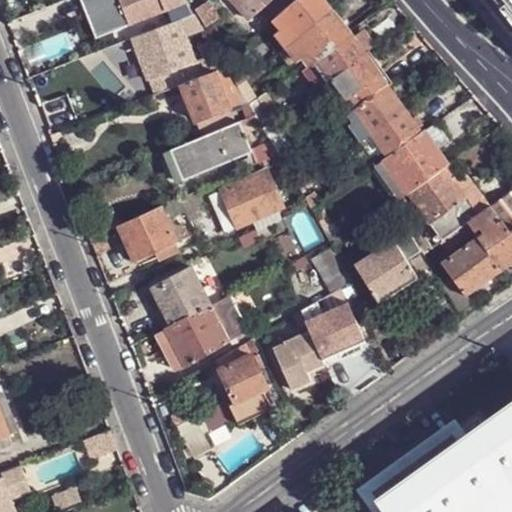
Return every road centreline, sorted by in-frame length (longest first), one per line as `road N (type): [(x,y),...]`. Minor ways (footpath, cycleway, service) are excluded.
road 1 (residential): [(170,511),(0,68)]
road 2 (residential): [(511,317),(236,511)]
road 3 (tertiary): [(511,97),(426,0)]
